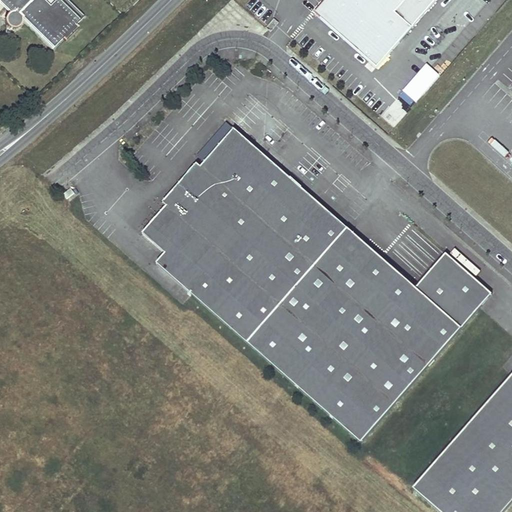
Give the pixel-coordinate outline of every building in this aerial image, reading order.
[(1,0),(0,0),(0,5),(8,13),(9,13),(10,12),(11,12),(12,11),(1,0)] [(1,0),(12,11),(11,12),(10,12),(9,13),(8,13),(5,17),(4,20),(4,24),(7,28),(11,30),(17,29),(20,25),(21,20),(52,49),(83,17),(65,0),(1,0)] [(378,68),(437,0),(327,0),(316,14),(378,68)] [(426,64),(403,91),(416,103),(440,76),(426,64)] [(400,97),(411,106),(414,102),(403,93),(400,97)] [(166,255),(157,265),(362,444),(492,295),(446,255),(416,289),(361,241),(261,154),(234,130),(201,168),(198,165),(183,181),(163,204),(167,207),(143,235),(166,255)] [(67,199),(74,193),(71,189),(64,195),(67,199)] [(439,511),(504,511),(511,503),(511,377),(414,489),(439,511)]
